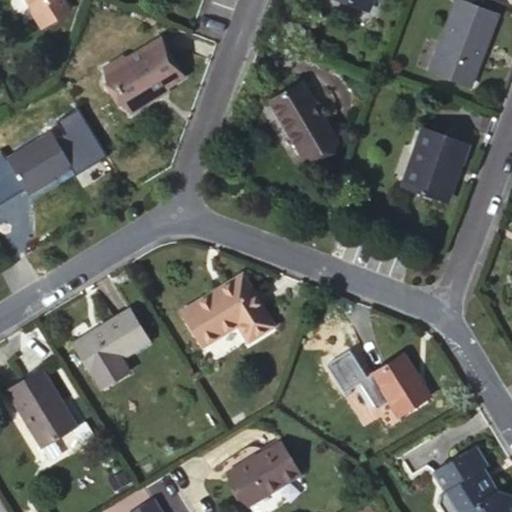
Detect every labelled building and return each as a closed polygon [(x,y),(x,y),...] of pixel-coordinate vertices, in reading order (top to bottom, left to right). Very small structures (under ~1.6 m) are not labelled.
[(25,0),(32,10),(29,13),(38,30),(66,12),(59,0),(25,0)] [(339,0),(368,11),(371,0),(339,0)] [(470,87),(496,16),(455,1),(428,71),(470,87)] [(149,95),(162,88),(179,77),(158,42),(123,64),(121,60),(103,72),(128,114),(152,101),(149,95)] [(165,93),(162,88),(149,95),(152,101),(165,93)] [(291,92),(287,94),(301,116),(303,115),(291,92)] [(301,116),(287,94),(260,110),(295,169),(325,151),(303,115),(301,116)] [(451,167),(458,169),(467,147),(421,131),(413,154),(418,155),(406,189),(423,195),(424,190),(440,195),(451,167)] [(72,169),(50,133),(5,160),(27,197),(72,169)] [(418,155),(413,154),(400,186),(406,189),(418,155)] [(447,204),(458,169),(451,167),(440,195),(424,190),(423,195),(447,204)] [(239,278),(181,313),(200,346),(236,327),(245,341),(269,327),(239,278)] [(128,310),(70,344),(90,377),(147,342),(128,310)] [(401,356),(370,374),(396,417),(427,398),(401,356)] [(73,429),(37,371),(4,393),(39,451),(73,429)] [(278,446),(227,477),(246,506),(296,474),(278,446)] [(511,511),(511,492),(496,492),(496,495),(490,495),(476,472),(479,471),(483,462),(474,446),(432,471),(443,490),(437,493),(435,502),(441,511),(511,511)]
